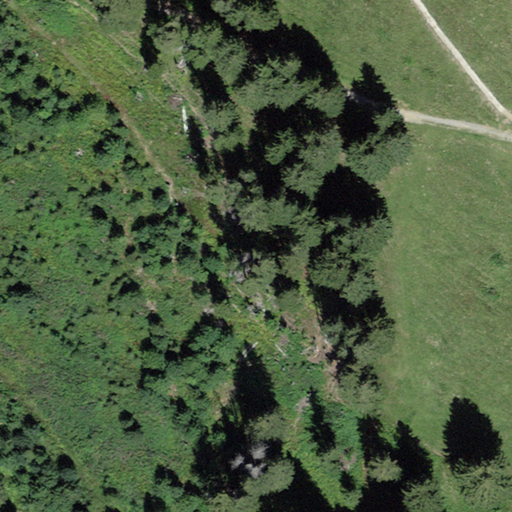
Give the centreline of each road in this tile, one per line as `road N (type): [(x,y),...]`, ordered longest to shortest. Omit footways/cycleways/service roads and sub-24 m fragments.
road 1 (track): [(511,135),(359,100),(129,0)]
road 2 (track): [(418,0),(511,116)]
